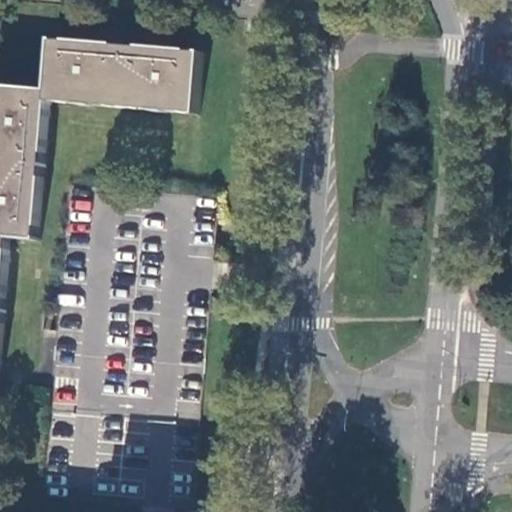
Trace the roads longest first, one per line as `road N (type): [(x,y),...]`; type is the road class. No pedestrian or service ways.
road 1 (secondary): [(322,13),(299,428)]
road 2 (tertiary): [(299,428),(511,446)]
road 3 (residential): [(162,0),(322,13)]
road 4 (unknown): [(461,63),(321,52)]
